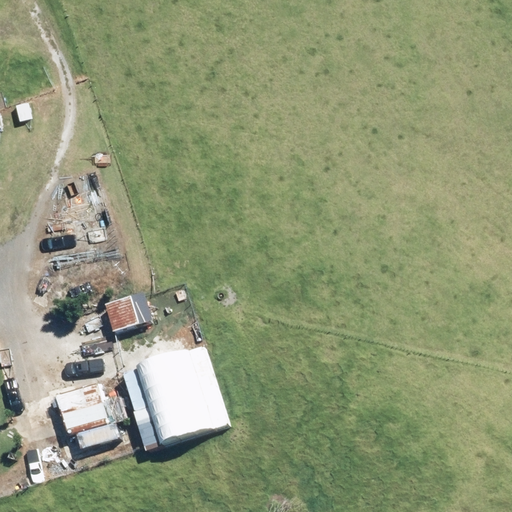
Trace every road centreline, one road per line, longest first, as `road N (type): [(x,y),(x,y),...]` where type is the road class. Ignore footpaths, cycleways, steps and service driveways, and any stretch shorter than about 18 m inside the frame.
road 1 (track): [(0,284),(42,254),(68,181),(73,124),(62,66),(37,19),(0,31)]
road 2 (track): [(0,489),(63,468),(0,298)]
